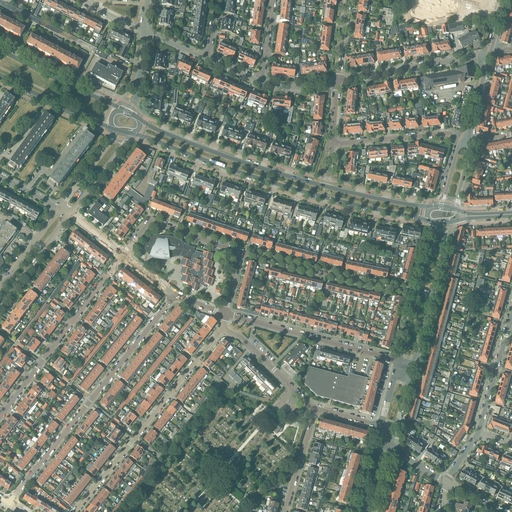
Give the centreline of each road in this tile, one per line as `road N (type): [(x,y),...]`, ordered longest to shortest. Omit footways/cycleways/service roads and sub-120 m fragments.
road 1 (primary): [(130,133),(283,185),(429,221)]
road 2 (residential): [(8,503),(174,295)]
road 3 (residential): [(224,331),(77,511)]
road 4 (primary): [(326,186),(209,150),(132,114)]
road 5 (residential): [(0,417),(122,255)]
road 6 (residential): [(226,314),(400,361)]
road 7 (residential): [(416,296),(242,252)]
road 8 (residential): [(338,81),(489,53)]
road 9 (residential): [(242,252),(153,221),(122,255)]
road 10 (primary): [(123,109),(0,49)]
road 11 (residential): [(331,143),(452,133),(465,139)]
road 12 (primary): [(0,74),(113,129)]
road 13 (residential): [(478,432),(511,314)]
road 14 (residential): [(316,409),(249,344),(224,331)]
